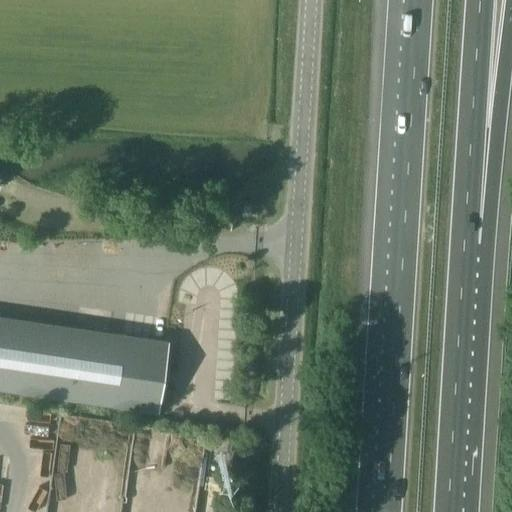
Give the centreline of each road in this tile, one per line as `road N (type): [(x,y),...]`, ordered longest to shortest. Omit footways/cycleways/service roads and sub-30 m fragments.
road 1 (unclassified): [(271,511),(311,0)]
road 2 (motorway): [(418,0),(386,511)]
road 3 (motorway): [(447,511),(463,242)]
road 4 (motorway): [(463,242),(508,0)]
road 5 (motorway): [(463,242),(479,0)]
